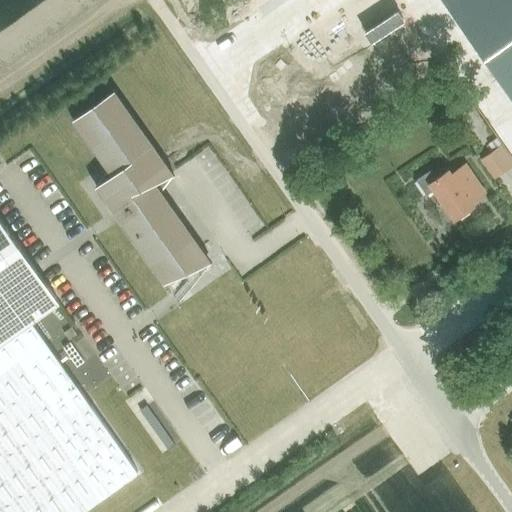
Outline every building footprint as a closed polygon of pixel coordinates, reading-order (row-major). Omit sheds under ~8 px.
[(511,0),(444,0),(511,97),(511,0)] [(115,89),(72,120),(112,176),(95,187),(163,283),(206,253),(158,185),(174,173),(115,89)] [(511,160),(500,145),(480,159),(494,179),(511,166),(511,160)] [(484,196),(472,179),(464,168),(451,177),(446,171),(434,180),(428,171),(427,172),(428,173),(416,181),(425,194),(431,190),(452,221),(471,207),(470,206),(484,196)] [(0,226),(0,346),(29,325),(57,306),(0,226)] [(180,312),(186,320),(201,309),(195,300),(180,312)] [(187,327),(199,349),(240,325),(228,303),(187,327)] [(29,325),(0,346),(0,511),(83,511),(136,475),(29,325)] [(484,376),(492,370),(488,365),(480,371),(484,376)]
